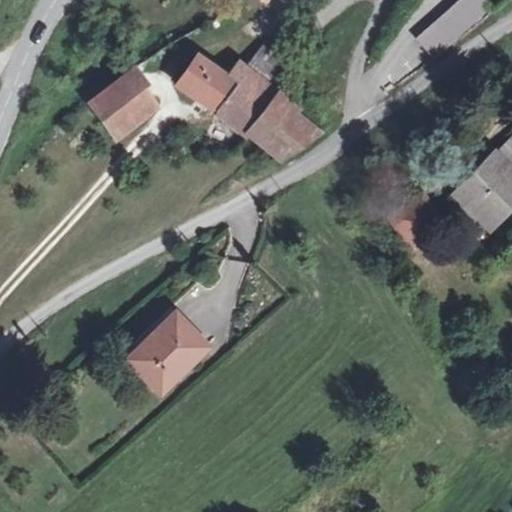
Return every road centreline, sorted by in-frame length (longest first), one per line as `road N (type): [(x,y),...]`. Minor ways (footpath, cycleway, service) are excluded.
road 1 (residential): [(0,345),(511,35)]
road 2 (tertiary): [(59,0),(0,128)]
